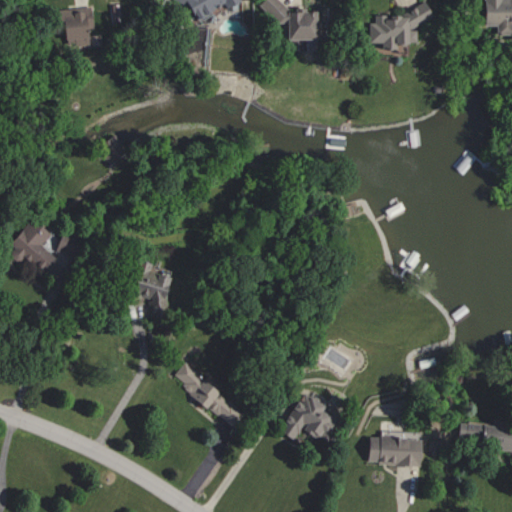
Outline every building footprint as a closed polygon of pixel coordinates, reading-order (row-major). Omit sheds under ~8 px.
[(171,0),(185,7),(192,22),(205,15),(209,8),(217,4),(223,7),(237,0),(171,0)] [(280,40),(310,39),(310,11),(302,11),(302,9),(282,10),(282,2),(269,2),(269,0),(261,0),(262,23),(280,23),(280,40)] [(511,0),(480,0),(480,25),(492,25),(492,35),(507,35),(511,25),(511,15),(511,13),(511,0)] [(89,28),(87,6),(54,9),(58,47),(84,44),(82,29),(89,28)] [(365,42),(378,43),(378,48),(393,48),(393,43),(412,43),(412,25),(424,25),(424,11),(371,11),(371,22),(365,22),(365,42)] [(126,153),(113,133),(96,144),(108,163),(126,153)] [(51,254),(35,243),(45,230),(24,215),(4,242),(9,246),(7,248),(39,271),(51,254)] [(74,233),(57,229),(52,248),(70,252),(74,233)] [(127,294),(146,297),(145,304),(162,306),(166,271),(145,269),(146,260),(131,259),(127,294)] [(237,407),(180,362),(168,376),(222,419),(230,410),(233,412),(237,407)] [(276,431),(291,438),(296,428),(320,439),(326,425),(320,423),(325,413),(315,409),(319,400),(294,389),(276,431)] [(511,426),(455,421),(453,440),(511,446),(511,426)] [(363,463),(417,463),(417,436),(364,435),(363,463)]
